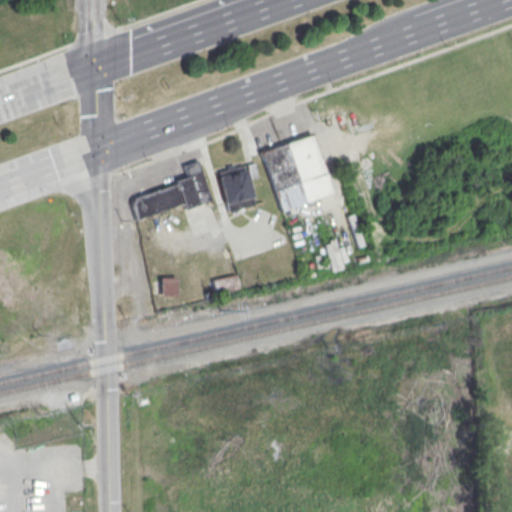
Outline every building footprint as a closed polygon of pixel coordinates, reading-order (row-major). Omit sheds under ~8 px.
[(310,133),(331,192),(279,210),(258,152),(310,133)] [(181,165),(196,160),(210,201),(182,211),(180,204),(135,220),(130,205),(130,202),(131,198),(135,195),(173,182),(172,180),(185,175),(181,165)] [(215,171),(226,212),(253,204),(242,164),(215,171)] [(211,278),(214,295),(239,291),(236,274),(211,278)] [(175,294),(175,276),(159,276),(159,294),(175,294)]
